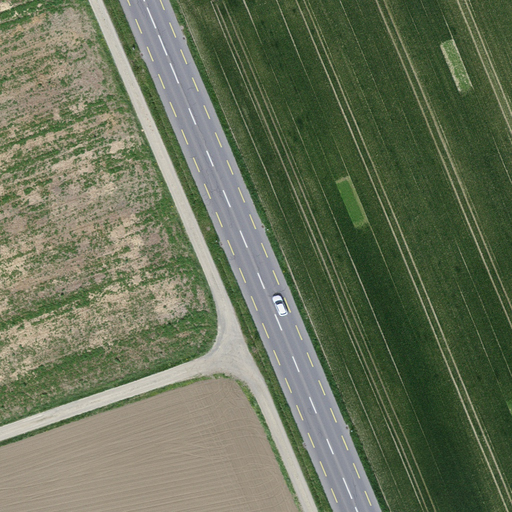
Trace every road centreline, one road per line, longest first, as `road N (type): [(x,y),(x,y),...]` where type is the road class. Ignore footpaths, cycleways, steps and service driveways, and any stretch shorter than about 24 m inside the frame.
road 1 (primary): [(143,0),(357,511)]
road 2 (track): [(309,511),(95,0)]
road 3 (track): [(0,429),(242,353)]
